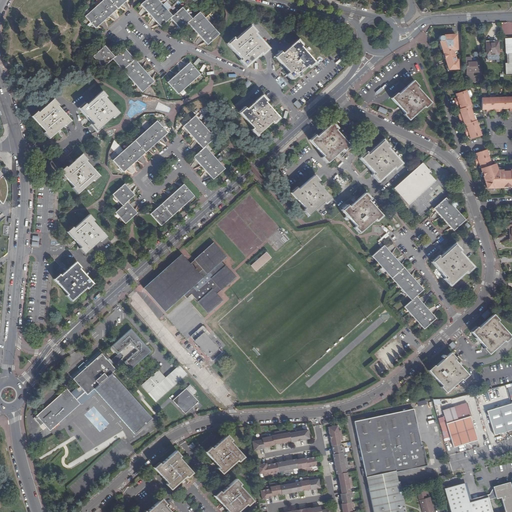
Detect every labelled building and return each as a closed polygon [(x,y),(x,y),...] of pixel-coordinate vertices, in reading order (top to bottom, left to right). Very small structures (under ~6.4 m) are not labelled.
[(103,0),(85,16),(95,28),(126,0),(103,0)] [(192,19),(182,7),(172,16),(156,0),(145,0),(140,5),(160,27),(170,18),(180,30),(188,23),(207,45),(219,35),(200,13),(192,19)] [(242,60),(241,61),(246,67),(258,56),(261,53),(262,54),(267,50),(268,49),(254,34),(256,33),(251,27),(235,40),(234,40),(228,45),(242,60)] [(440,43),(445,59),(446,59),(447,61),(446,62),(449,70),(458,69),(457,61),(455,61),(452,51),(456,50),(456,35),(447,36),(447,37),(444,37),(443,37),(443,36),(442,35),(440,35),(439,36),(438,37),(438,38),(438,39),(439,41),(440,41),(441,42),(440,43)] [(281,53),(276,58),(290,73),(288,74),(293,80),(309,66),(309,67),(315,62),(302,48),(303,46),(298,41),(283,55),(281,53)] [(498,41),(493,41),(493,42),(486,43),(487,55),(498,54),(498,41)] [(93,57),(103,68),(112,59),(141,93),(153,82),(124,49),(114,58),(105,47),(93,57)] [(463,70),(464,82),(477,82),(477,76),(472,76),(472,72),(479,72),(478,61),(471,61),(471,57),(466,57),(467,70),(463,70)] [(181,60),(177,64),(181,69),(186,65),(181,60)] [(189,63),(167,82),(178,95),(200,75),(189,63)] [(397,94),(391,99),(404,114),(403,115),(408,121),(424,107),(425,108),(430,104),(417,89),(419,87),(414,81),(398,95),(397,94)] [(471,105),(466,90),(455,92),(457,97),(454,97),(456,104),(459,103),(461,109),(459,109),(461,113),(458,114),(460,121),(463,120),(464,124),(466,124),(467,128),(464,129),(466,136),(469,135),(471,139),(481,135),(476,120),(475,121),(470,106),(471,105)] [(86,104),(80,109),(94,125),(92,126),(97,131),(113,118),(113,119),(119,114),(106,99),(107,98),(102,92),(87,105),(86,104)] [(245,109),(240,113),(254,129),(252,130),(256,135),(272,122),(274,123),(279,118),(265,103),(267,101),(262,96),(246,110),(245,109)] [(511,98),(482,99),(482,109),(486,109),(486,112),(490,112),(490,109),(494,109),(494,112),(501,112),(501,109),(510,109),(510,112),(511,112),(511,98)] [(37,112),(31,117),(45,132),(44,134),(49,139),(64,125),(65,127),(70,122),(57,107),(59,105),(54,100),(38,113),(37,112)] [(379,106),(378,111),(386,114),(388,110),(379,106)] [(203,108),(195,115),(201,121),(208,114),(203,108)] [(225,169),(205,147),(215,139),(195,116),(183,127),(203,149),(193,158),(213,179),(225,169)] [(156,121),(113,161),(123,173),(167,133),(156,121)] [(344,151),(350,146),(335,131),(337,129),(332,124),(317,138),(316,136),(310,141),(317,149),(323,157),(322,158),(327,163),(342,150),(344,151)] [(374,175),(373,176),(378,181),(394,167),(395,168),(401,164),(387,149),(389,148),(383,142),(368,155),(367,154),(361,159),(374,175)] [(511,170),(511,171),(511,173),(504,173),(504,172),(498,172),(496,165),(492,166),(487,151),(480,153),(479,154),(477,155),(478,158),(475,159),(477,166),(480,165),(485,180),(486,179),(487,182),(486,182),(488,189),(511,187),(511,170)] [(66,167),(60,172),(73,188),(72,189),(77,194),(92,180),(93,182),(99,177),(85,161),(87,160),(82,155),(67,168),(66,167)] [(431,174),(422,163),(394,189),(408,205),(434,181),(429,175),(431,174)] [(325,203),(330,199),(317,183),(318,182),(313,177),(298,190),(297,188),(291,193),(304,209),(303,210),(308,216),(323,202),(325,203)] [(125,185),(113,195),(122,206),(115,213),(124,224),(136,214),(127,202),(134,196),(125,185)] [(183,185),(150,214),(160,226),(193,197),(183,185)] [(356,227),(355,228),(359,233),(375,220),(376,221),(382,216),(368,201),(369,200),(364,194),(349,207),(348,206),(342,212),(356,227)] [(446,198),(434,209),(454,231),(465,220),(446,198)] [(73,228),(67,232),(81,248),(79,249),(84,255),(100,241),(101,242),(106,238),(93,222),(94,221),(89,215),(74,229),(73,228)] [(143,288),(164,312),(183,295),(186,299),(191,294),(207,314),(221,302),(216,295),(235,278),(221,262),(226,257),(213,243),(189,264),(181,255),(143,288)] [(438,258),(433,263),(447,278),(445,280),(450,285),(465,271),(467,272),(472,267),(459,252),(460,251),(455,245),(439,259),(438,258)] [(372,257),(411,300),(404,307),(423,329),(435,319),(416,297),(423,290),(384,246),(381,249),(378,246),(373,250),(376,254),(372,257)] [(266,253),(251,266),(256,272),(271,258),(266,253)] [(59,275),(54,280),(67,295),(66,296),(71,301),(86,288),(87,289),(93,285),(79,269),(80,268),(76,263),(60,276),(59,275)] [(477,327),(471,332),(485,347),(483,349),(489,355),(504,341),(505,342),(510,338),(497,323),(499,321),(494,315),(478,329),(477,327)] [(209,358),(218,350),(204,333),(207,331),(202,326),(196,331),(200,336),(194,341),(209,358)] [(120,352),(123,356),(126,360),(124,362),(130,370),(150,352),(131,329),(110,347),(117,354),(118,354),(120,352)] [(107,363),(111,366),(123,356),(120,352),(118,354),(117,354),(107,363)] [(455,360),(450,354),(435,367),(434,366),(428,371),(442,386),(441,388),(446,393),(452,387),(461,380),(462,381),(468,376),(454,361),(455,360)] [(117,396),(107,404),(134,434),(151,419),(111,374),(115,371),(111,366),(107,363),(101,355),(73,380),(80,388),(87,396),(94,389),(97,387),(103,381),(117,396)] [(155,402),(186,374),(178,366),(164,378),(157,370),(140,385),(155,402)] [(96,392),(107,404),(117,396),(103,381),(97,387),(94,389),(96,392)] [(189,385),(173,401),(185,414),(198,402),(191,395),(195,392),(189,385)] [(96,392),(94,389),(87,396),(80,388),(74,393),(71,395),(79,404),(79,405),(80,406),(96,392)] [(511,388),(506,390),(507,392),(499,394),(500,399),(511,395),(511,388)] [(79,404),(71,395),(66,389),(37,416),(40,420),(37,422),(41,427),(44,424),(50,431),(79,405),(79,404)] [(477,439),(469,416),(471,415),(467,402),(443,410),(446,423),(453,447),(477,439)] [(494,434),(511,428),(511,402),(487,410),(494,434)] [(354,423),(414,408),(414,407),(354,420),(354,423)] [(425,463),(414,408),(354,423),(365,476),(397,470),(425,463)] [(346,480),(345,475),(344,475),(343,470),(346,470),(345,465),(344,460),(342,461),(341,455),(344,455),(343,450),(341,450),(340,446),(339,446),(339,442),(341,441),(340,437),(339,432),(337,432),(337,428),(328,430),(329,439),(330,444),(331,446),(332,448),(333,457),(332,457),(333,467),(335,476),(336,476),(338,486),(340,495),(338,496),(340,506),(339,506),(340,511),(349,511),(349,509),(351,509),(351,504),(349,505),(348,500),(351,500),(350,494),(348,494),(347,489),(350,488),(349,484),(348,480),(346,480)] [(272,446),(272,445),(281,444),(291,443),(300,442),(309,440),(307,432),(303,432),(302,430),(298,431),(293,432),(294,434),(289,435),(289,434),(284,434),(284,432),(280,432),(275,433),(276,436),(272,436),(271,436),(271,437),(266,438),(266,434),(261,435),(261,437),(257,437),(257,441),(252,441),(253,451),(263,449),(263,448),(272,446)] [(217,469),(222,474),(237,461),(238,462),(244,458),(230,442),(232,440),(227,436),(212,449),(210,447),(205,452),(218,467),(217,469)] [(192,473),(178,457),(180,456),(175,451),(160,465),(158,463),(153,468),(157,472),(167,483),(165,484),(170,490),(186,477),(187,478),(192,473)] [(278,472),(278,471),(282,470),(282,473),(287,473),(292,472),(291,469),(295,468),(296,469),(300,469),(300,471),(305,471),(310,470),(309,468),(313,467),(312,458),(303,460),(303,459),(294,460),(285,462),(276,463),(266,465),(266,463),(256,465),(257,474),(262,473),(262,475),(268,475),(268,476),(273,476),(272,473),(278,472)] [(365,476),(368,487),(399,481),(397,470),(365,476)] [(189,477),(183,482),(188,488),(194,482),(189,477)] [(253,501),(239,486),(240,485),(236,479),(221,493),(220,491),(214,496),(227,511),(226,511),(237,511),(246,505),(247,506),(253,501)] [(302,491),(310,490),(310,491),(320,489),(319,480),(314,481),(313,479),(308,480),(308,479),(304,480),(304,482),(300,483),(295,484),(294,481),(290,482),(285,483),(285,485),(280,486),(275,487),(275,484),(270,485),(270,487),(265,488),(265,491),(261,491),(262,499),(272,498),(272,496),(282,494),(282,495),(292,493),(301,492),(301,491),(302,491)] [(405,511),(399,481),(368,487),(373,511),(405,511)] [(444,488),(450,511),(511,511),(511,488),(510,481),(492,486),(496,498),(501,497),(505,511),(502,511),(492,511),(488,496),(468,502),(463,483),(444,488)] [(417,492),(422,511),(433,511),(430,496),(427,497),(425,490),(417,492)] [(143,511),(169,511),(164,506),(166,504),(162,499),(146,511),(145,511),(143,511)]
